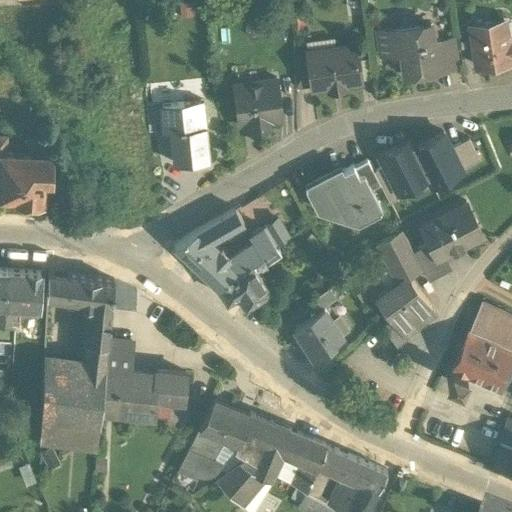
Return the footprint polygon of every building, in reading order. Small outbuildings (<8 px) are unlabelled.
[(502,19),(471,23),(477,65),(509,61),(509,60),(505,37),(502,19)] [(429,23),(388,29),(390,43),(401,52),(404,73),(436,68),(432,40),(429,23)] [(453,37),(432,40),(436,68),(458,65),(453,37)] [(354,43),(306,50),(306,54),(307,54),(311,83),(311,86),(327,84),(328,88),(344,86),(343,81),(359,79),(356,56),(354,43)] [(306,54),(293,56),(294,85),(311,83),(307,54),(306,54)] [(368,56),(356,56),(359,79),(371,77),(368,56)] [(276,76),(234,82),(238,106),(239,105),(242,126),(259,124),(258,119),(279,116),(276,94),(279,93),(276,76)] [(179,80),(174,81),(174,82),(169,83),(171,102),(184,101),(182,82),(179,82),(179,80)] [(171,102),(160,103),(163,131),(169,131),(173,163),(208,160),(203,96),(200,96),(200,100),(184,101),(171,102)] [(160,103),(146,104),(149,133),(163,131),(160,103)] [(451,146),(443,131),(413,146),(413,147),(427,174),(426,175),(431,183),(462,167),(451,146)] [(39,134),(29,137),(33,152),(49,153),(39,134)] [(479,158),(468,137),(451,146),(462,167),(479,158)] [(409,138),(378,154),(397,190),(426,175),(427,174),(413,147),(413,146),(409,138)] [(4,152),(0,151),(0,196),(16,197),(16,199),(43,200),(43,186),(50,186),(51,153),(49,153),(33,152),(4,152)] [(367,158),(354,165),(365,188),(369,189),(380,183),(367,158)] [(353,164),(329,176),(326,175),(326,174),(304,186),(313,204),(314,203),(325,207),(335,205),(345,208),(351,214),(362,218),(380,209),(369,189),(365,188),(354,165),(353,164)] [(464,200),(425,221),(434,237),(442,253),(443,252),(481,232),(464,200)] [(235,208),(195,231),(207,242),(243,221),(235,208)] [(280,217),(272,222),(284,240),(292,234),(280,217)] [(268,226),(263,230),(269,249),(275,246),(280,242),(268,226)] [(401,228),(375,241),(396,281),(421,267),(412,249),(401,228)] [(263,230),(252,237),(253,238),(254,238),(264,253),(269,249),(263,230)] [(207,242),(195,231),(173,244),(216,285),(221,282),(250,262),(264,253),(254,238),(253,238),(229,254),(220,246),(217,251),(207,242)] [(434,237),(412,249),(421,267),(422,267),(428,278),(451,266),(443,252),(442,253),(434,237)] [(264,253),(250,262),(256,270),(281,255),(275,246),(269,249),(264,253)] [(250,262),(221,282),(231,296),(236,292),(245,306),(269,289),(256,270),(250,262)] [(41,272),(7,269),(6,305),(15,306),(39,307),(41,272)] [(114,281),(47,273),(46,294),(71,297),(70,303),(71,304),(85,306),(85,305),(91,306),(87,340),(108,342),(108,339),(114,281)] [(410,278),(395,289),(391,284),(374,297),(391,319),(403,335),(405,334),(420,323),(416,317),(431,306),(410,278)] [(312,299),(292,312),(299,323),(319,310),(312,299)] [(345,330),(354,323),(335,300),(326,308),(345,330)] [(511,314),(481,301),(468,329),(511,348),(511,314)] [(15,306),(6,305),(4,323),(14,323),(15,306)] [(299,323),(293,326),(305,344),(309,341),(318,354),(334,344),(332,341),(342,335),(324,306),(319,310),(299,323)] [(391,319),(381,326),(396,347),(408,338),(405,334),(403,335),(391,319)] [(4,323),(0,322),(0,339),(13,340),(14,323),(4,323)] [(511,348),(468,329),(467,328),(449,368),(451,369),(465,375),(500,390),(511,362),(511,348)] [(13,340),(0,339),(0,363),(12,364),(13,340)] [(131,342),(108,339),(108,342),(105,367),(128,369),(131,342)] [(108,342),(87,340),(85,362),(43,358),(39,439),(96,447),(100,409),(105,367),(108,342)] [(128,369),(105,367),(101,401),(131,405),(130,412),(153,415),(155,397),(182,400),(185,373),(155,369),(155,372),(128,369)] [(465,375),(451,369),(446,380),(460,386),(465,375)] [(250,413),(213,398),(188,448),(214,459),(225,438),(227,439),(226,439),(236,443),(237,443),(250,413)] [(101,401),(100,409),(130,412),(131,405),(101,401)] [(325,445),(250,413),(237,443),(236,443),(233,450),(243,455),(238,460),(261,474),(262,472),(275,466),(282,451),(302,460),(316,467),(318,463),(325,445)] [(511,416),(508,415),(495,447),(511,454),(511,416)] [(2,438),(0,438),(0,469),(10,466),(2,438)] [(338,450),(325,445),(318,463),(330,469),(338,450)] [(188,448),(177,468),(202,476),(213,473),(220,462),(214,459),(188,448)] [(366,511),(386,470),(338,450),(330,469),(340,473),(327,504),(340,511),(366,511)] [(261,474),(241,503),(250,511),(251,511),(274,474),(291,483),(302,460),(282,451),(275,466),(262,472),(261,474)] [(238,460),(214,478),(241,503),(261,474),(238,460)] [(316,467),(302,460),(291,483),(297,486),(305,490),(316,467)] [(340,511),(327,504),(318,498),(330,469),(318,463),(316,467),(305,490),(301,500),(298,505),(309,511),(340,511)] [(330,469),(318,498),(327,504),(340,473),(330,469)] [(305,490),(297,486),(291,496),(301,500),(305,490)] [(480,511),(482,505),(466,499),(462,511),(480,511)]
